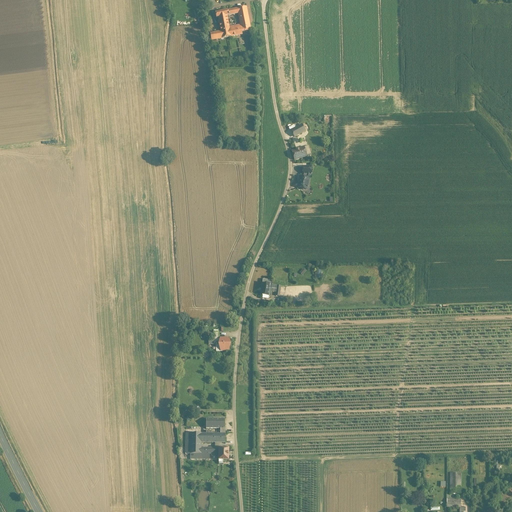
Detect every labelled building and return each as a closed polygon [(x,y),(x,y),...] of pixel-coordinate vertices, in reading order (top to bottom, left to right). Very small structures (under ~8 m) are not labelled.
[(246,7),(215,13),(216,18),(218,18),(221,32),(230,30),(227,16),(229,16),(238,14),(242,35),(243,35),(242,33),(251,31),(246,7)] [(221,32),(210,34),(211,41),(239,36),(238,33),(239,32),(239,31),(238,31),(238,28),(230,30),(221,32)] [(302,125),(291,131),(295,137),(305,132),(302,125)] [(304,148),(292,152),(295,160),(307,157),(304,148)] [(309,174),(303,174),(302,178),(301,177),(298,188),(300,188),(301,190),(303,190),(304,190),(306,190),(309,180),(308,179),(309,174)] [(271,281),(263,280),(262,284),(261,295),(269,296),(270,292),(270,289),(271,289),(272,285),(271,285),(271,281)] [(229,339),(224,340),(224,339),(221,339),(219,345),(216,345),(216,346),(216,352),(223,352),(223,351),(229,351),(230,345),(229,339)] [(225,420),(206,420),(206,429),(221,429),(225,429),(225,420)] [(201,434),(191,434),(190,454),(201,455),(201,448),(201,443),(201,434)] [(221,434),(201,434),(201,443),(225,443),(225,434),(221,434)] [(219,448),(201,448),(201,455),(210,455),(217,455),(217,458),(218,458),(219,448)] [(229,449),(219,448),(218,458),(218,461),(229,461),(229,449)] [(461,474),(450,473),(450,499),(456,500),(456,494),(461,494),(461,474)] [(450,499),(447,499),(447,507),(460,508),(461,508),(461,500),(456,500),(450,499)]
